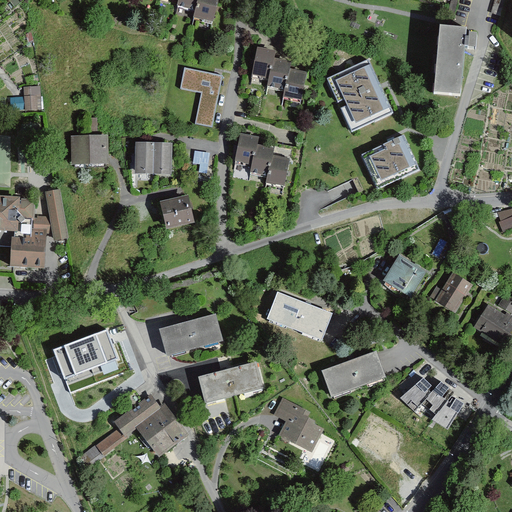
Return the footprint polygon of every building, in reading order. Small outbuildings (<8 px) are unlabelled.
[(181,0),(180,4),(199,9),(201,0),(181,0)] [(215,20),(220,0),(201,0),(199,9),(197,15),(215,20)] [(496,0),(492,15),(502,18),(507,0),(496,0)] [(451,28),(441,27),(434,95),(461,98),(466,49),(477,50),(478,35),(470,34),(470,38),(467,38),(467,30),(451,28)] [(277,54),(259,50),(254,74),(272,78),(276,61),(277,54)] [(293,64),(276,61),(272,78),(270,85),(288,89),(292,71),(293,64)] [(370,62),(330,80),(354,133),(395,115),(382,86),(370,62)] [(186,67),(181,87),(204,93),(197,122),(212,126),(224,76),(218,74),(186,67)] [(303,100),(309,75),(292,71),(288,89),(286,96),(303,100)] [(42,88),(25,89),(27,113),(44,112),(42,88)] [(109,135),(99,136),(99,118),(85,119),(86,136),(75,136),(76,168),(110,167),(109,135)] [(258,146),(259,140),(242,136),(236,160),(254,164),(258,146)] [(365,157),(381,190),(421,171),(405,138),(392,144),(365,157)] [(137,143),(136,173),(153,174),(155,144),(137,143)] [(172,144),(155,144),(153,174),(171,175),(172,144)] [(274,157),(275,150),(258,146),(254,164),(253,171),(270,175),(274,157)] [(209,170),(211,153),(204,152),(202,169),(209,170)] [(286,185),(291,161),(274,157),(270,175),(269,182),(286,185)] [(19,200),(0,199),(0,247),(13,248),(12,268),(28,269),(45,269),(47,234),(55,234),(56,241),(69,239),(61,192),(48,194),(52,219),(34,217),(35,211),(35,203),(19,202),(19,200)] [(161,205),(167,233),(195,226),(189,198),(161,205)] [(511,217),(500,223),(505,233),(511,230),(511,217)] [(456,218),(446,220),(451,242),(460,240),(456,218)] [(426,272),(399,256),(384,280),(411,296),(426,272)] [(473,286),(454,274),(443,291),(437,287),(430,298),(455,314),(473,286)] [(334,315),(279,293),(269,319),(323,341),(334,315)] [(511,297),(508,295),(501,306),(511,312),(511,297)] [(490,312),(477,332),(506,350),(511,340),(511,322),(508,320),(507,322),(490,312)] [(215,315),(161,330),(168,355),(222,340),(215,315)] [(107,332),(56,351),(66,378),(117,359),(107,332)] [(388,379),(379,352),(324,372),(334,398),(388,379)] [(255,362),(199,377),(206,402),(234,395),(262,387),(255,362)] [(434,389),(423,379),(401,398),(414,411),(421,402),(434,389)] [(434,389),(421,402),(436,414),(451,396),(454,393),(442,382),(434,389)] [(463,403),(451,396),(436,414),(432,420),(447,429),(463,403)] [(165,405),(161,408),(152,397),(118,422),(121,427),(85,454),(94,466),(108,455),(107,452),(128,436),(127,435),(137,427),(159,455),(186,435),(165,405)] [(310,413),(285,400),(276,417),(287,422),(279,437),(310,453),(323,429),(314,425),(315,422),(307,419),(310,413)] [(389,459),(403,436),(378,420),(364,443),(389,459)]
